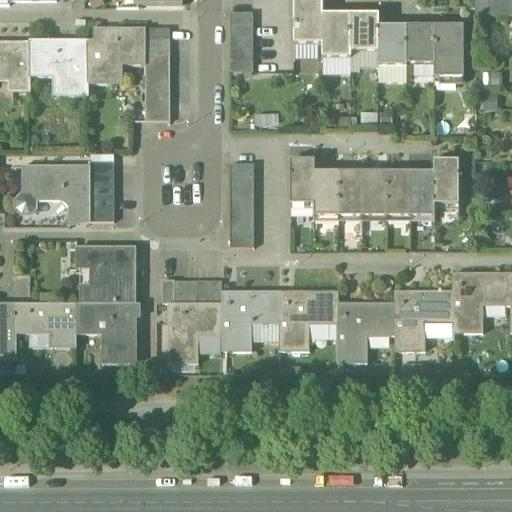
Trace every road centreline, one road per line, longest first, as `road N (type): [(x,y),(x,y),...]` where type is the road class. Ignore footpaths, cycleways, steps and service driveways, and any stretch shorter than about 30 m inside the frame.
road 1 (secondary): [(0,503),(511,501)]
road 2 (residential): [(210,151),(210,222),(199,228),(153,222),(154,158),(173,152)]
road 3 (residential): [(210,0),(210,151)]
